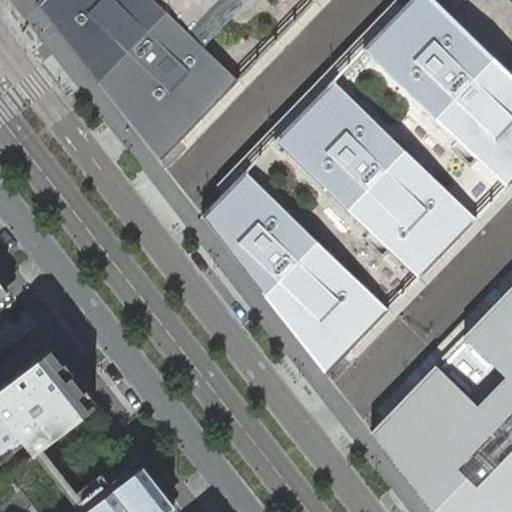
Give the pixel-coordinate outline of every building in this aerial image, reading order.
[(167,152),(47,0),(36,0),(35,2),(94,76),(159,160),(167,152)] [(313,0),(47,0),(167,152),(313,0)] [(436,0),(407,0),(209,206),(333,365),(511,180),(511,72),(453,16),(436,0)] [(333,365),(209,206),(202,214),(264,294),(326,372),(333,365)] [(511,511),(511,283),(383,417),(457,511),(511,511)] [(104,414),(50,345),(0,384),(0,511),(160,511),(174,502),(161,486),(104,414)] [(457,511),(383,417),(371,429),(435,511),(457,511)]
